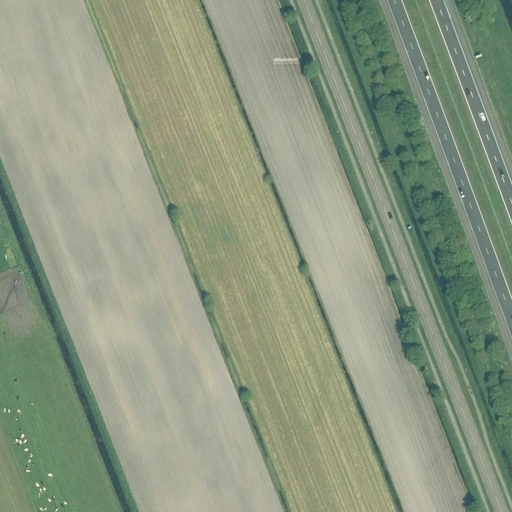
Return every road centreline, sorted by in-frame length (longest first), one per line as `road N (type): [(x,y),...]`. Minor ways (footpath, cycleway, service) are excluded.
road 1 (tertiary): [(500,511),(302,0)]
road 2 (motorway): [(393,0),(511,319)]
road 3 (motorway): [(511,205),(436,0)]
